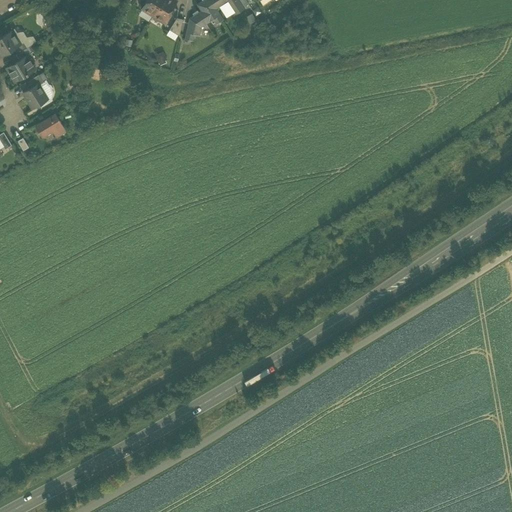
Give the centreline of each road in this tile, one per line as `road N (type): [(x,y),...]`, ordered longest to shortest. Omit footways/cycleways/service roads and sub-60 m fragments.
road 1 (track): [(511,152),(261,320),(29,453),(0,404)]
road 2 (primary): [(10,511),(232,387),(511,209)]
road 3 (track): [(511,250),(83,511)]
